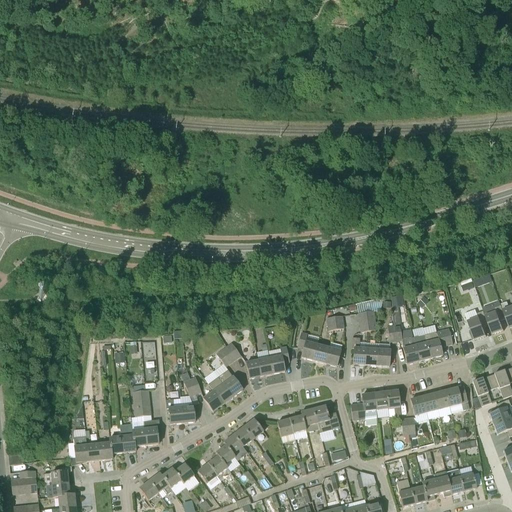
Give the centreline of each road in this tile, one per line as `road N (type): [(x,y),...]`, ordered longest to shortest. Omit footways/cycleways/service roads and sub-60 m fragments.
road 1 (tertiary): [(187,252),(316,246),(511,195)]
road 2 (residential): [(128,474),(269,391),(322,381),(335,387)]
road 3 (tertiary): [(187,252),(6,209)]
road 4 (tertiary): [(13,226),(143,253),(187,252)]
road 5 (residential): [(390,511),(381,478),(354,461),(335,387)]
road 6 (residential): [(335,387),(466,364)]
